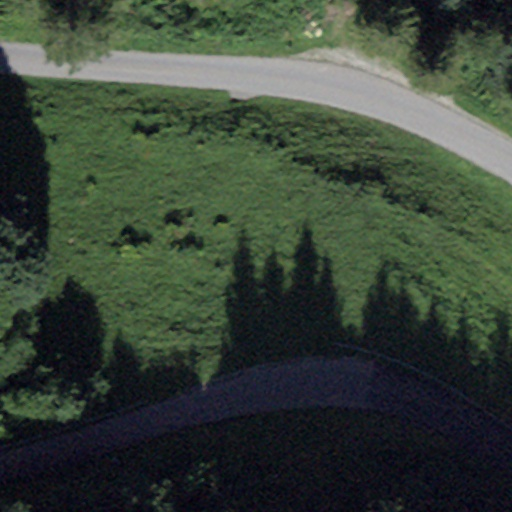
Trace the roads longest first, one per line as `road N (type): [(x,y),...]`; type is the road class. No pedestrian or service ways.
road 1 (unclassified): [(511,469),(391,390),(290,387),(0,467)]
road 2 (unclassified): [(511,165),(458,137),(219,75),(0,54)]
